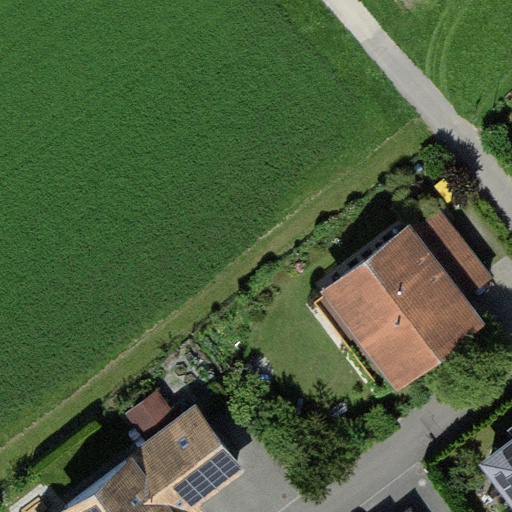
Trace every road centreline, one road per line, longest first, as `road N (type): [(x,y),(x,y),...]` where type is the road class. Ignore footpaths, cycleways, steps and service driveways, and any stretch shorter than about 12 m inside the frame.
road 1 (residential): [(322,511),(511,368)]
road 2 (track): [(373,34),(511,203)]
